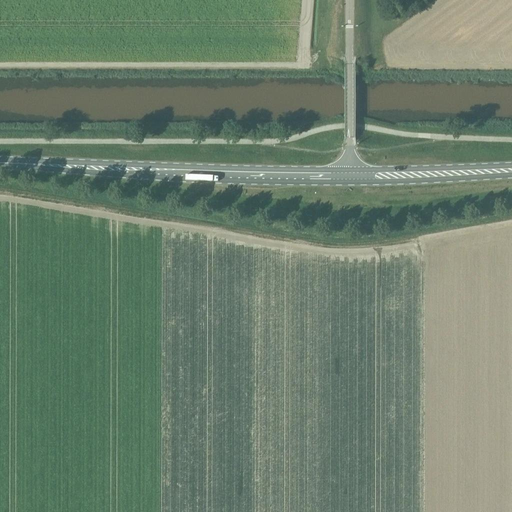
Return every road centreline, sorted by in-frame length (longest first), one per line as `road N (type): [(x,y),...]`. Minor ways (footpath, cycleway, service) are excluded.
road 1 (secondary): [(22,164),(176,179),(349,182)]
road 2 (secondary): [(349,170),(22,164)]
road 3 (unclassified): [(349,170),(349,0)]
road 4 (secondary): [(349,182),(511,175)]
road 5 (secondary): [(511,165),(349,170)]
